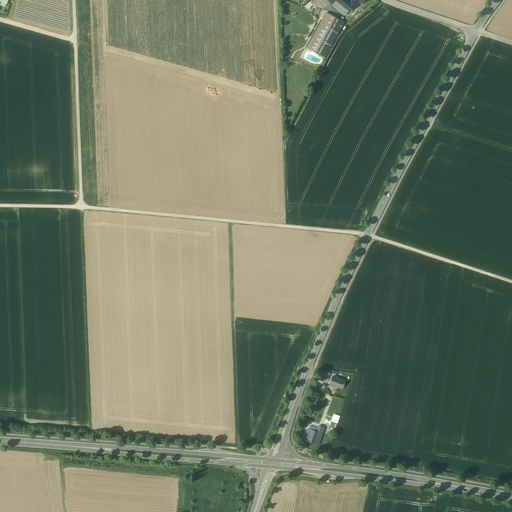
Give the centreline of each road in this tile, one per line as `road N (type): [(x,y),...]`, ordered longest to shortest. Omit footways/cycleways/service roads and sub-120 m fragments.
road 1 (track): [(511,281),(366,234),(0,205)]
road 2 (secondary): [(475,30),(366,234),(286,428)]
road 3 (track): [(91,431),(74,0)]
road 4 (secondary): [(227,460),(0,441)]
road 5 (track): [(228,220),(236,442)]
road 6 (secondary): [(511,496),(325,468)]
